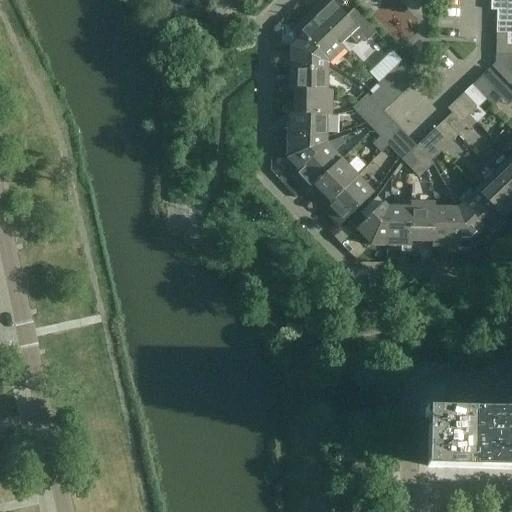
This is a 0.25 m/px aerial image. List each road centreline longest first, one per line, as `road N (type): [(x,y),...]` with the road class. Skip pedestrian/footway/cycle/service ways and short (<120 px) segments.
road 1 (residential): [(511,253),(492,273),(353,269),(263,175),(265,21),(287,0)]
road 2 (residential): [(65,511),(0,251)]
road 3 (residential): [(422,511),(411,468),(418,379),(429,371),(511,376)]
road 4 (residential): [(483,0),(483,62),(409,132)]
